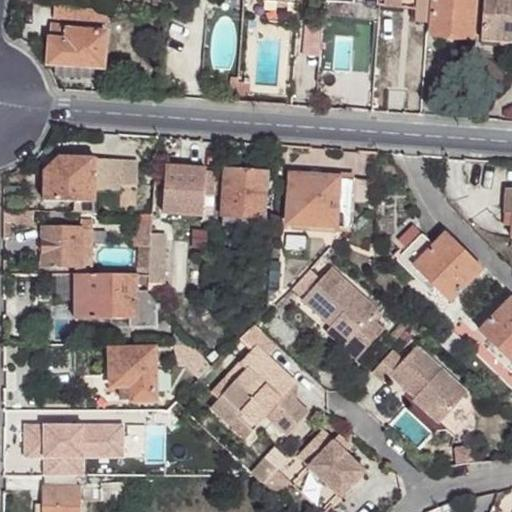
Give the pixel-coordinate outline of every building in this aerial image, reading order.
[(429,23),(431,0),(421,0),(420,22),(429,23)] [(436,0),(434,35),(475,38),(477,0),(436,0)] [(511,0),(487,0),(484,38),(505,40),(506,36),(511,36),(511,0)] [(108,25),(110,10),(55,5),(54,19),(108,25)] [(104,67),(108,33),(72,29),(71,27),(53,26),(50,63),(104,67)] [(320,84),(324,28),(308,26),(304,82),(320,84)] [(251,83),(239,81),(238,94),(249,95),(251,83)] [(442,84),(424,82),(422,109),(440,110),(442,84)] [(72,212),(96,214),(97,194),(97,159),(96,157),(63,157),(46,173),(46,201),(73,202),(72,212)] [(97,159),(97,194),(122,194),(122,185),(121,161),(97,159)] [(137,161),(121,161),(122,185),(136,185),(137,161)] [(168,215),(202,217),(204,170),(165,168),(163,215),(168,215)] [(225,182),(224,196),(222,227),(248,229),(250,217),(264,219),(267,174),(226,170),(226,172),(225,182)] [(336,228),(341,180),(292,176),(289,224),(336,228)] [(355,180),(341,180),(336,228),(351,229),(353,197),(355,180)] [(373,181),(355,180),(353,197),(372,198),(373,181)] [(214,182),(214,195),(224,196),(225,182),(221,182),(214,182)] [(154,215),(138,215),(136,245),(144,245),(152,246),(153,237),(154,215)] [(202,224),(202,217),(168,215),(167,222),(202,224)] [(397,243),(408,253),(421,237),(410,228),(397,243)] [(84,231),(45,230),(45,267),(83,268),(84,231)] [(452,304),(485,272),(446,235),(433,248),(414,267),(438,291),(452,304)] [(151,278),(151,285),(165,285),(165,237),(153,237),(152,246),(151,269),(151,278)] [(414,267),(433,248),(421,237),(408,253),(397,263),(408,274),(414,267)] [(152,246),(144,245),(144,268),(151,269),(152,246)] [(414,267),(408,274),(432,297),(435,295),(438,291),(414,267)] [(348,348),(342,354),(355,365),(383,336),(371,324),(377,317),(331,275),(303,305),(331,332),(348,348)] [(91,321),(89,278),(79,277),(79,322),(91,321)] [(137,322),(138,278),(89,278),(91,321),(124,322),(133,322),(137,322)] [(160,330),(160,307),(151,296),(151,294),(151,285),(151,278),(138,278),(137,322),(133,322),(133,331),(160,330)] [(165,285),(151,285),(151,294),(165,294),(165,285)] [(449,308),(452,304),(438,291),(435,295),(449,308)] [(511,363),(511,298),(481,332),(494,346),(511,363)] [(124,332),(133,331),(133,322),(124,322),(124,332)] [(175,348),(194,348),(179,330),(176,332),(175,348)] [(325,338),(342,354),(348,348),(331,332),(325,338)] [(494,346),(481,332),(477,335),(491,349),(494,346)] [(511,374),(511,363),(494,346),(491,349),(489,352),(511,374)] [(134,387),(135,401),(155,400),(154,352),(113,351),(113,387),(124,387),(134,387)] [(415,351),(402,366),(390,355),(370,378),(382,388),(389,381),(413,404),(411,405),(436,429),(465,398),(415,351)] [(241,417),(256,431),(267,419),(294,391),(254,353),(239,370),(244,376),(218,404),(236,423),(241,417)] [(244,376),(239,370),(212,398),(218,404),(244,376)] [(124,400),(135,401),(134,387),(124,387),(124,400)] [(295,403),(294,391),(267,419),(274,425),(295,403)] [(310,417),(295,403),(274,425),(288,439),(310,417)] [(229,430),(236,423),(218,404),(210,413),(229,430)] [(186,419),(173,407),(167,414),(168,420),(176,428),(186,419)] [(251,436),(256,431),(241,417),(236,423),(251,436)] [(79,478),(84,478),(84,458),(84,430),(46,429),(44,478),(47,478),(79,478)] [(116,435),(115,452),(143,451),(144,435),(116,435)] [(346,457),(333,446),(322,435),(297,462),(340,503),(366,476),(346,457)] [(338,441),(333,446),(346,457),(350,452),(338,441)] [(455,458),(458,474),(476,471),(472,454),(455,458)] [(84,478),(100,478),(100,458),(84,458),(84,478)] [(264,460),(250,475),(275,499),(289,483),(264,460)] [(79,490),(79,478),(47,478),(47,490),(79,490)] [(80,511),(81,491),(79,490),(47,490),(45,490),(45,506),(45,511),(80,511)] [(93,491),(93,502),(102,502),(121,501),(121,492),(102,492),(102,490),(93,491)]
